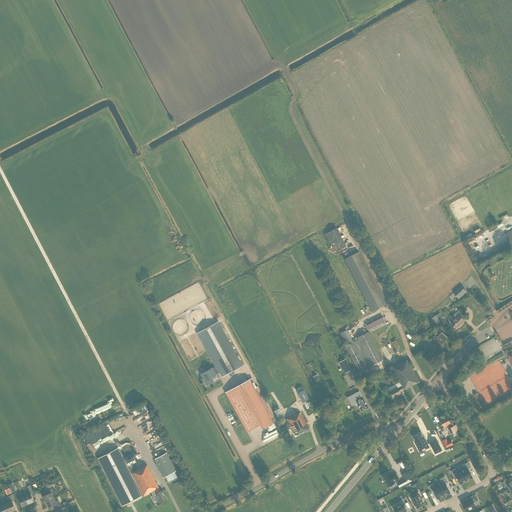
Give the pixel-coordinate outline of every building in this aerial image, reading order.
[(337,228),(324,234),(330,245),(335,243),(338,250),(346,246),(337,228)] [(511,248),(511,247),(509,242),(501,246),(505,253),(511,248)] [(358,252),(344,259),(372,312),(386,304),(358,252)] [(467,292),(461,286),(453,293),(459,299),(467,292)] [(451,323),(457,329),(465,321),(461,317),(463,314),(459,310),(454,315),(451,318),(454,320),(451,323)] [(441,316),(440,313),(431,318),(435,324),(439,321),(437,318),(441,316)] [(383,317),(365,325),(368,330),(369,333),(387,324),(383,317)] [(242,365),(218,321),(196,333),(215,366),(200,374),(206,385),(213,381),(211,377),(219,373),(221,377),(242,365)] [(372,366),(358,339),(355,341),(355,340),(353,342),(346,330),(340,333),(346,345),(345,346),(359,373),(372,366)] [(357,338),(358,339),(372,366),(382,360),(368,332),(357,338)] [(432,344),(436,350),(437,350),(440,348),(439,346),(441,343),(442,344),(447,338),(448,338),(441,332),(437,337),(435,335),(433,337),(435,339),(436,342),(432,344)] [(426,340),(425,338),(420,341),(425,350),(432,345),(429,339),(426,340)] [(345,373),(351,370),(345,359),(339,362),(345,373)] [(419,382),(407,360),(403,362),(403,361),(390,367),(398,382),(388,388),(389,391),(393,398),(401,394),(400,392),(402,391),(419,382)] [(381,372),(387,385),(389,384),(387,380),(392,378),(387,369),(381,372)] [(254,381),(253,378),(250,380),(249,380),(225,393),(247,432),(261,424),(263,428),(273,423),(271,419),(274,417),(258,387),(254,389),(251,383),(254,381)] [(304,389),(298,393),(303,402),(309,399),(304,389)] [(361,411),(368,408),(363,397),(362,397),(359,391),(347,397),(352,407),(357,404),(361,411)] [(279,408),(273,411),(278,420),(284,417),(279,408)] [(309,429),(301,413),(295,416),(294,415),(288,418),(288,417),(286,418),(287,419),(286,419),(295,435),(296,435),(296,436),(309,429)] [(441,421),(444,428),(447,426),(451,434),(457,431),(455,426),(454,426),(451,420),(449,421),(448,418),(441,421)] [(421,433),(413,437),(415,441),(415,442),(420,452),(430,447),(424,437),(423,437),(421,433)] [(437,440),(430,443),(435,454),(443,450),(437,440)] [(134,452),(134,450),(134,448),(133,446),(131,444),(129,443),(127,443),(125,443),(122,444),(121,446),(120,448),(119,450),(120,452),(121,455),(122,456),(125,457),(127,458),(129,457),(131,456),(133,455),(134,452)] [(117,449),(99,457),(123,505),(143,495),(143,496),(151,492),(152,495),(151,496),(154,501),(157,499),(160,503),(167,499),(162,490),(160,491),(147,465),(143,467),(136,470),(133,463),(136,462),(134,459),(136,458),(134,455),(123,461),(117,449)] [(157,463),(164,477),(176,471),(168,457),(157,463)] [(471,468),(468,463),(463,465),(465,469),(462,471),(467,481),(473,478),(468,469),(471,468)] [(467,481),(462,471),(458,473),(456,469),(451,471),(453,476),(456,475),(461,484),(467,481)] [(384,474),(382,476),(387,487),(395,483),(394,481),(399,479),(396,473),(391,476),(389,472),(385,474),(385,473),(384,474)] [(448,482),(445,476),(440,479),(443,484),(439,486),(444,496),(450,493),(445,484),(448,482)] [(422,487),(418,479),(410,483),(413,487),(416,485),(418,489),(422,487)] [(507,486),(509,489),(511,487),(511,480),(509,482),(508,479),(502,482),(505,487),(507,486)] [(444,496),(439,486),(435,488),(433,484),(428,486),(431,491),(433,490),(438,499),(444,496)] [(27,494),(24,495),(28,504),(34,501),(31,494),(34,493),(30,485),(27,486),(29,490),(26,491),(27,494)] [(43,496),(46,502),(54,498),(53,495),(57,493),(55,490),(54,491),(52,488),(45,491),(47,494),(43,496)] [(28,504),(24,495),(23,492),(17,495),(16,493),(13,494),(16,501),(19,500),(22,507),(28,504)] [(423,501),(418,493),(410,497),(415,506),(415,505),(417,509),(422,506),(420,503),(423,501)] [(5,503),(9,511),(15,510),(12,502),(15,500),(12,494),(7,497),(9,502),(5,503)] [(478,500),(475,494),(469,497),(471,500),(463,505),(466,511),(476,507),(474,502),(478,500)] [(56,501),(54,498),(46,502),(48,508),(53,506),(54,509),(61,505),(58,500),(56,501)] [(9,511),(5,503),(1,505),(0,502),(0,507),(1,511),(9,511)] [(404,511),(408,510),(404,503),(393,508),(395,511),(404,511)]
